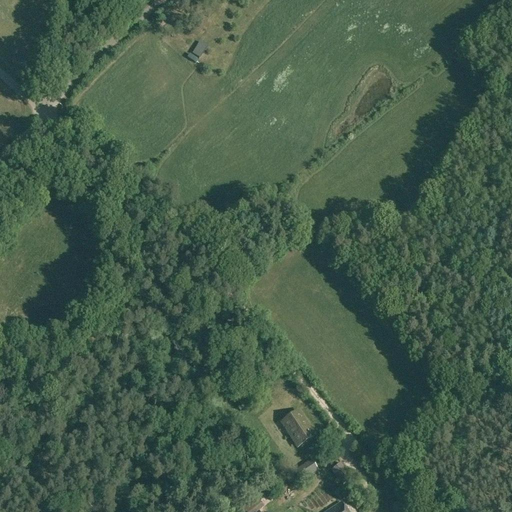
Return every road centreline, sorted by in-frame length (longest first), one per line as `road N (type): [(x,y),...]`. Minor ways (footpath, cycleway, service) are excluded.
road 1 (track): [(46,113),(179,243),(384,484)]
road 2 (unclassified): [(0,72),(46,113),(162,0)]
